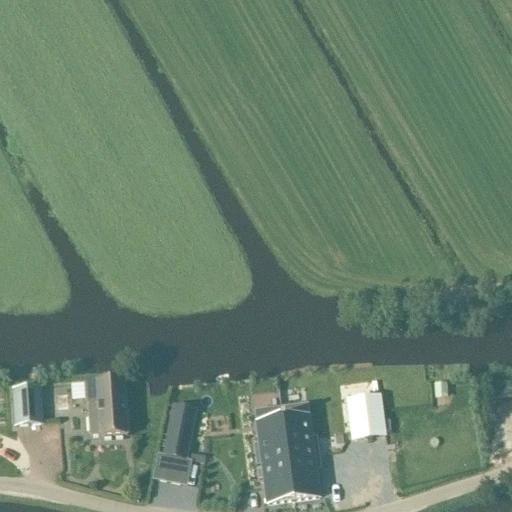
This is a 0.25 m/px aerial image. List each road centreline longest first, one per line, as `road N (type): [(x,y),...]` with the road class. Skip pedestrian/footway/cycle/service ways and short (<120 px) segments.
road 1 (unclassified): [(0,485),(135,511)]
road 2 (unclassified): [(386,511),(511,472)]
